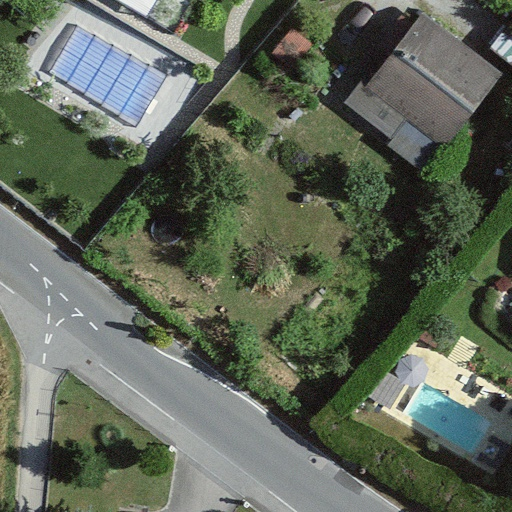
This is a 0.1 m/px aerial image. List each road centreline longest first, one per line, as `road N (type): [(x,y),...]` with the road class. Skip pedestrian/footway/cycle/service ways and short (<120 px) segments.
road 1 (residential): [(53,276),(360,511)]
road 2 (residential): [(53,276),(34,511)]
